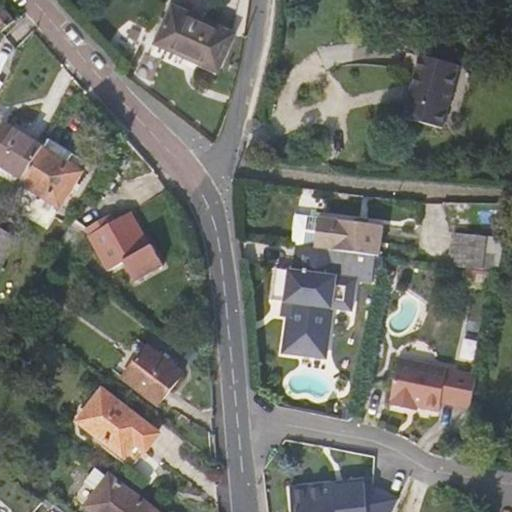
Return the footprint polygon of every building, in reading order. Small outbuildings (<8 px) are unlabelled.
[(196,1),(193,0),(174,0),(173,4),(191,12),(196,1)] [(191,12),(173,4),(157,40),(218,69),(234,32),(191,12)] [(14,21),(2,8),(0,9),(0,32),(1,33),(14,21)] [(443,129),(460,66),(420,56),(404,119),(443,129)] [(5,126),(0,134),(0,167),(22,181),(41,148),(5,126)] [(22,181),(20,185),(59,209),(81,173),(62,161),(67,152),(47,139),(41,148),(22,181)] [(317,248),(321,216),(298,213),(294,245),(306,246),(317,248)] [(86,230),(85,232),(107,271),(123,262),(134,283),(163,267),(151,246),(149,248),(130,214),(116,221),(112,214),(85,229),(86,230)] [(374,255),(382,257),(386,225),(321,216),(317,248),(338,251),(370,255),(374,255)] [(86,230),(85,229),(74,218),(69,226),(54,250),(68,262),(85,232),(86,230)] [(0,229),(0,258),(13,238),(0,229)] [(484,236),(450,232),(446,265),(479,269),(484,236)] [(353,265),(372,267),(374,255),(370,255),(338,251),(317,248),(306,246),(302,273),(280,270),(276,301),(286,302),(289,303),(287,318),(282,352),(324,358),(331,308),(350,311),(355,279),(351,279),(353,265)] [(374,255),(372,267),(384,269),(386,257),(382,257),(374,255)] [(479,269),(468,268),(466,283),(495,287),(498,272),(479,269)] [(276,301),(280,270),(270,269),(264,315),(287,318),(289,303),(286,302),(276,301)] [(182,374),(148,347),(123,379),(157,406),(182,374)] [(470,410),(477,374),(399,359),(390,405),(418,412),(420,408),(440,412),(442,403),(470,410)] [(156,435),(102,392),(79,422),(129,461),(138,450),(142,453),(156,435)] [(354,418),(356,411),(344,409),(342,420),(348,422),(354,418)] [(96,495),(86,508),(91,511),(152,511),(98,470),(86,486),(96,495)] [(395,511),(401,500),(366,483),(366,480),(291,488),(293,511),(395,511)] [(76,500),(86,508),(96,495),(86,486),(76,500)]
